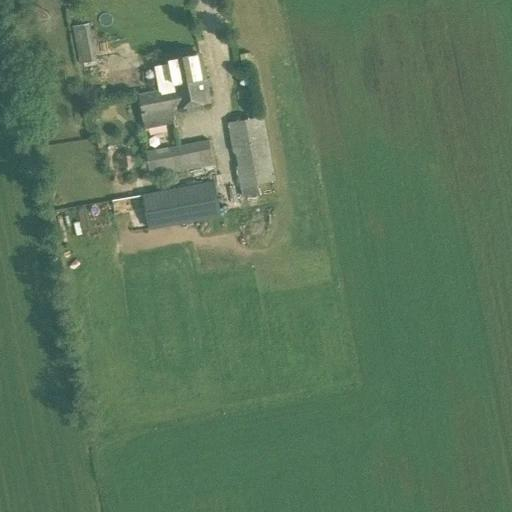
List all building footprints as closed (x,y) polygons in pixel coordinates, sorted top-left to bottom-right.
[(90,28),(73,31),(76,47),(93,44),(90,28)] [(205,80),(200,56),(170,61),(175,90),(142,97),(145,115),(211,102),(207,79),(205,80)] [(276,181),(263,116),(228,123),(234,155),(236,154),(238,166),(236,166),(240,188),(241,188),(243,198),(259,195),(257,184),(276,181)] [(209,139),(146,152),(151,178),(214,165),(209,139)] [(149,230),(221,217),(214,180),(142,194),(149,230)]
